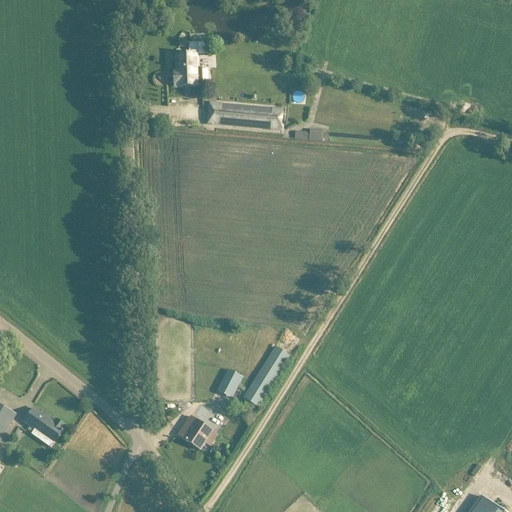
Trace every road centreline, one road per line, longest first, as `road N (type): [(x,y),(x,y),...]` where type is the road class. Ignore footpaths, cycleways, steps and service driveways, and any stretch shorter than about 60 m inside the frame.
road 1 (track): [(511,143),(449,128),(203,511)]
road 2 (unclassified): [(140,440),(124,0)]
road 3 (unclassified): [(140,440),(0,321)]
